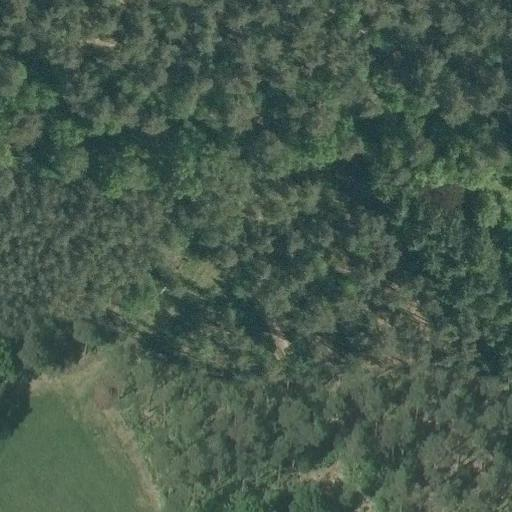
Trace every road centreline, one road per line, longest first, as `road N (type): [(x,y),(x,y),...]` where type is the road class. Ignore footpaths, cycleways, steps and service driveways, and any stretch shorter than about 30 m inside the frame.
road 1 (track): [(511,90),(0,114)]
road 2 (track): [(157,121),(414,511)]
road 3 (track): [(331,98),(354,131),(443,212),(511,306)]
